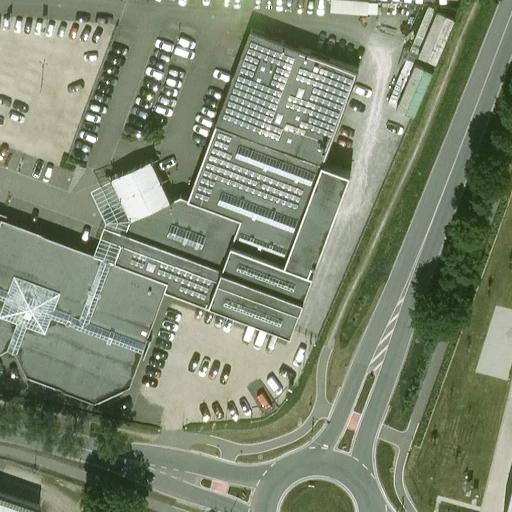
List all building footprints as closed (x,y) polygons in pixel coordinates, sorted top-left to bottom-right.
[(439,4),(422,49),(447,58),(464,13),(439,4)] [(359,68),(251,28),(217,121),(325,161),(359,68)] [(410,91),(401,88),(396,102),(426,112),(441,65),(421,58),(410,91)] [(325,161),(217,121),(189,197),(181,194),(171,199),(152,158),(112,176),(131,216),(114,264),(163,282),(163,283),(292,331),(314,271),(310,270),(313,262),(317,263),(351,171),(325,161)] [(114,264),(0,221),(0,344),(8,341),(16,343),(27,368),(96,394),(127,379),(163,283),(163,282),(114,264)] [(37,511),(39,505),(0,491),(0,511),(37,511)]
